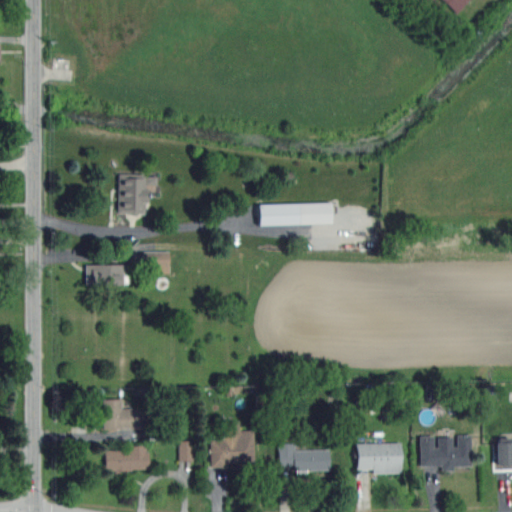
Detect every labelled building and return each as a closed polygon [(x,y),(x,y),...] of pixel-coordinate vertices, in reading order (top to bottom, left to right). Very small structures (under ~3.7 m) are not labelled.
[(464,0),(422,0),(445,21),(464,0)] [(116,171),(144,171),(144,173),(155,173),(155,181),(145,181),(145,185),(147,185),(146,199),(144,201),(144,212),(137,212),(134,214),(130,214),(128,211),(116,212),(116,171)] [(253,203),(253,224),(326,222),(326,201),(253,203)] [(166,271),(165,249),(144,250),(145,271),(166,271)] [(84,283),(83,263),(122,262),(122,272),(126,272),(126,282),(84,283)] [(102,428),(101,397),(120,397),(120,407),(145,408),(145,427),(102,428)] [(236,467),(236,461),(226,461),(226,465),(209,466),(209,439),(219,439),(219,421),(238,421),(238,429),(252,428),(253,466),(236,467)] [(436,445),(435,435),(449,434),(450,445),(455,445),(455,433),(469,433),(470,465),(453,465),(453,469),(441,469),(440,464),(419,465),(418,435),(433,434),(433,445),(436,445)] [(511,463),(495,464),(495,440),(496,440),(496,437),(510,436),(510,440),(511,440),(511,463)] [(176,460),(189,460),(188,439),(175,439),(176,460)] [(292,469),(292,464),(276,464),(276,441),(293,441),(293,449),(328,448),(328,469),(292,469)] [(400,467),(400,471),(373,472),(373,467),(354,468),(354,442),(400,441),(400,467)] [(146,450),(148,450),(148,467),(130,467),(130,469),(122,469),(122,474),(115,474),(114,469),(103,470),(103,449),(130,448),(130,443),(146,443),(146,450)]
